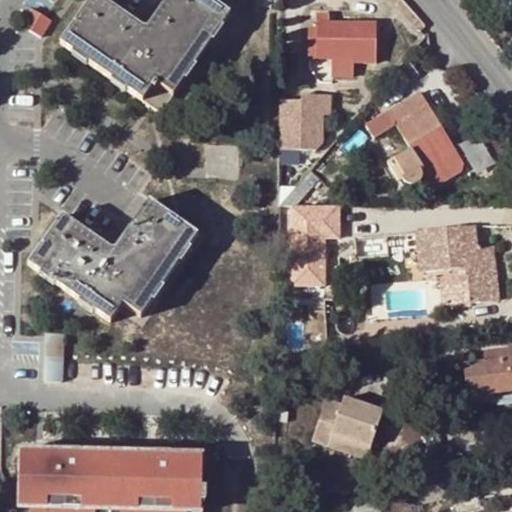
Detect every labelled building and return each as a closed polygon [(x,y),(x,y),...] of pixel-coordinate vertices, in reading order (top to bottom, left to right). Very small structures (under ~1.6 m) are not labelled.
[(208,0),(166,0),(163,6),(168,10),(150,35),(141,37),(117,20),(122,14),(100,0),(90,0),(59,44),(72,52),(74,50),(89,60),(87,63),(110,80),(112,77),(128,88),(126,90),(142,101),(154,84),(172,96),(183,80),(181,78),(191,65),(193,66),(211,41),(208,39),(218,25),(220,27),(228,14),(208,0)] [(168,10),(163,6),(147,28),(141,28),(122,14),(117,20),(141,37),(150,35),(168,10)] [(511,20),(511,18),(506,13),(500,18),(507,26),(511,20)] [(317,24),(317,30),(317,48),(317,59),(331,60),(331,77),(353,76),(353,63),(374,63),(374,25),(317,24)] [(222,29),(220,27),(218,25),(208,39),(211,41),(213,42),(222,29)] [(317,48),(317,30),(309,30),(308,47),(317,48)] [(74,50),(72,52),(70,55),(85,65),(87,63),(89,60),(74,50)] [(196,68),(193,66),(191,65),(181,78),(183,80),(186,82),(196,68)] [(124,93),(126,90),(128,88),(112,77),(110,80),(109,82),(124,93)] [(411,185),(418,183),(429,190),(460,172),(462,164),(419,93),(365,126),(373,140),(395,127),(409,151),(386,164),(398,184),(401,182),(406,185),(411,185)] [(280,109),(278,151),(313,152),(322,143),(322,114),(319,114),(303,114),(302,110),(280,109)] [(278,172),(278,187),(288,187),(288,172),(278,172)] [(148,202),(129,230),(133,234),(118,257),(109,257),(86,241),(90,236),(62,217),(28,265),(40,274),(41,270),(57,281),(54,285),(79,300),(80,297),(95,307),(93,310),(110,322),(122,306),(140,317),(150,303),(149,300),(159,286),(161,287),(178,263),(176,261),(187,247),(188,248),(197,236),(148,202)] [(293,205),(293,289),(330,289),(330,250),(346,250),(346,205),(293,205)] [(421,273),(453,270),(462,269),(466,304),(498,300),(491,247),(476,248),(473,227),(416,233),(421,273)] [(133,234),(129,230),(115,249),(109,249),(90,236),(86,241),(109,257),(118,257),(133,234)] [(191,250),(188,248),(187,247),(176,261),(178,263),(181,265),(191,250)] [(462,269),(453,270),(453,278),(439,280),(442,306),(466,304),(462,269)] [(41,270),(40,274),(38,276),(53,286),(54,285),(57,281),(41,270)] [(164,289),(161,287),(159,286),(149,300),(150,303),(153,304),(164,289)] [(91,313),(93,310),(95,307),(80,297),(79,300),(77,303),(91,313)] [(389,335),(391,346),(410,344),(409,333),(389,335)] [(66,381),(67,335),(49,334),(47,380),(66,381)] [(469,405),(489,403),(490,402),(490,394),(511,391),(511,351),(485,355),(485,364),(464,367),(469,405)] [(490,402),(489,403),(491,410),(511,407),(511,391),(490,394),(490,402)] [(343,399),(341,406),(337,414),(322,409),(311,442),(328,447),(333,435),(369,446),(381,413),(343,399)] [(337,414),(341,406),(325,401),(322,409),(337,414)] [(365,460),(369,446),(333,435),(328,447),(365,460)] [(186,511),(187,511),(202,511),(202,499),(206,499),(207,487),(202,487),(202,457),(171,456),(171,452),(156,452),(156,456),(156,461),(143,461),(143,456),(80,455),(80,451),(65,451),(65,455),(65,460),(52,459),(52,454),(19,454),(19,509),(30,509),(30,511),(95,511),(96,510),(121,510),(121,511),(186,511)] [(424,488),(444,483),(441,467),(422,470),(424,488)] [(379,511),(377,502),(353,508),(354,511),(379,511)]
